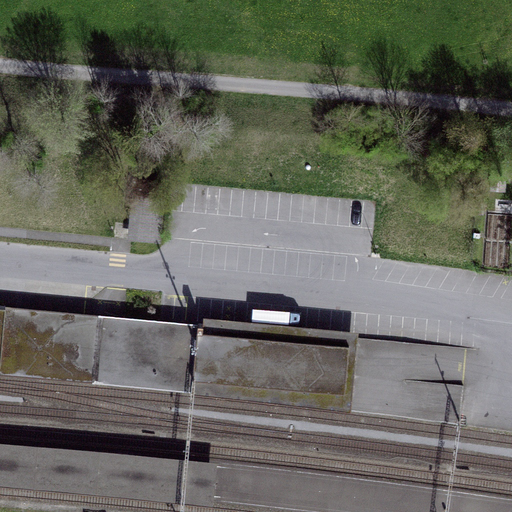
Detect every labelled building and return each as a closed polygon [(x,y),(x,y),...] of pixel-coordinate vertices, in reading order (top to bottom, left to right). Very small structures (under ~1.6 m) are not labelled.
[(137,181),(132,240),(159,242),(164,184),(137,181)] [(1,362),(80,369),(81,362),(83,346),(83,338),(43,334),(26,333),(9,331),(4,331),(6,306),(0,305),(0,363),(1,364),(1,362)] [(1,364),(0,363),(0,379),(353,412),(359,339),(360,330),(203,316),(202,324),(201,334),(309,344),(346,347),(342,393),(305,389),(197,379),(150,375),(150,381),(122,379),(122,373),(120,372),(123,336),(124,325),(197,332),(198,324),(159,320),(6,306),(4,331),(9,331),(26,333),(43,334),(83,338),(83,346),(81,362),(80,369),(1,362),(1,364)] [(198,324),(197,332),(124,325),(123,336),(120,372),(122,373),(122,379),(150,381),(150,375),(197,379),(305,389),(342,393),(346,347),(309,344),(201,334),(202,324),(198,324)] [(360,340),(360,357),(468,356),(468,340),(360,340)] [(0,485),(213,505),(217,460),(0,441),(0,485)]
